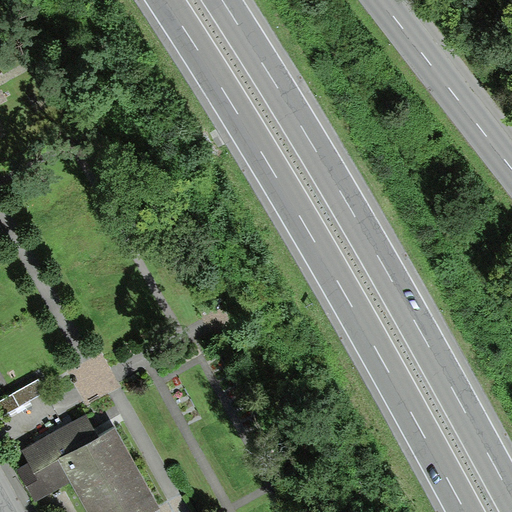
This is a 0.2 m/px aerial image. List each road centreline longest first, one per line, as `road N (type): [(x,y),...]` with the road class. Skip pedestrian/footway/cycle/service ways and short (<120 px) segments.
road 1 (motorway): [(162,0),(304,225),(463,511)]
road 2 (motorway): [(511,496),(228,0)]
road 3 (secondary): [(511,165),(387,0)]
